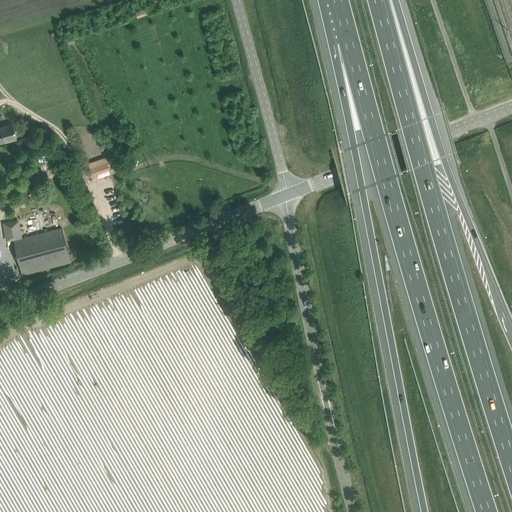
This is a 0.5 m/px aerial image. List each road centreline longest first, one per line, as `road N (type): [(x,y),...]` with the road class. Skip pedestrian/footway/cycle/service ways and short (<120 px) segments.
road 1 (motorway): [(348,40),(484,511)]
road 2 (motorway): [(511,468),(377,0)]
road 3 (motorway): [(348,40),(353,145),(424,511)]
road 4 (motorway): [(511,333),(384,0)]
road 5 (unclassified): [(352,511),(283,196)]
road 6 (unclassified): [(0,313),(283,196)]
road 7 (unclassified): [(288,194),(511,107)]
road 8 (unclassified): [(288,194),(235,0)]
road 9 (track): [(116,262),(75,147),(34,129)]
